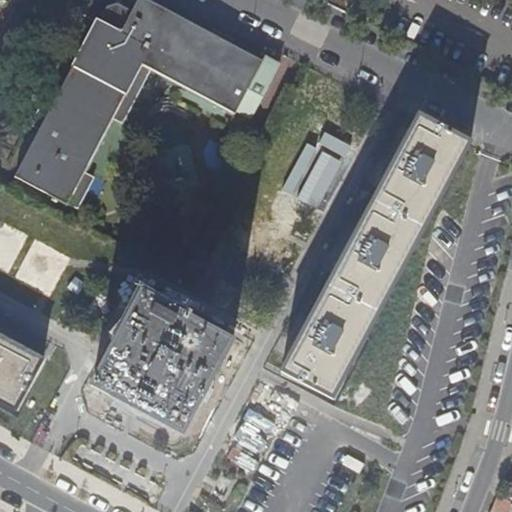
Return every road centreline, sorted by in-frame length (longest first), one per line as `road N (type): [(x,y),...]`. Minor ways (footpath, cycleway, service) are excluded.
road 1 (residential): [(245,0),(511,132)]
road 2 (residential): [(511,377),(470,511)]
